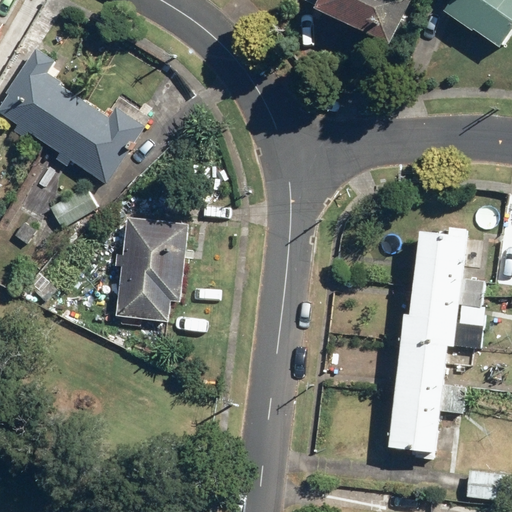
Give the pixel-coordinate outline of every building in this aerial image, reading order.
[(299,0),(404,51),(429,0),(299,0)] [(511,0),(457,0),(453,7),(504,45),(511,32),(511,0)] [(12,91),(0,108),(0,112),(108,184),(147,125),(119,107),(111,118),(61,85),(63,81),(48,71),(55,60),(36,48),(9,89),(12,91)] [(85,185),(50,207),(62,227),(97,206),(85,185)] [(504,190),(482,189),(481,224),(502,225),(504,190)] [(192,223),(127,217),(119,318),(170,322),(173,296),(185,297),(192,223)] [(415,315),(409,314),(394,446),(441,451),(446,411),(464,413),(467,386),(449,384),(454,345),(459,346),(464,304),(483,306),(486,280),(465,278),(470,236),(425,231),(415,315)] [(511,241),(493,239),(488,280),(511,283),(511,241)] [(511,474),(470,470),(467,495),(511,499),(511,474)]
